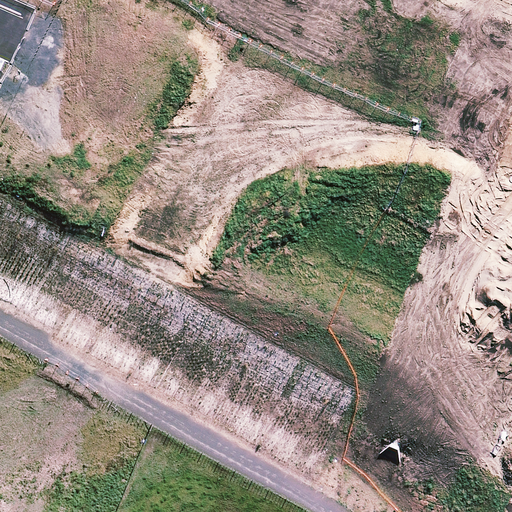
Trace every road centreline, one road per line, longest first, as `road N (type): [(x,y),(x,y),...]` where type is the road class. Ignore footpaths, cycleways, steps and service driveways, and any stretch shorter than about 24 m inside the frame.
road 1 (secondary): [(511,329),(0,80)]
road 2 (secondary): [(0,26),(511,269)]
road 3 (track): [(0,324),(334,511)]
